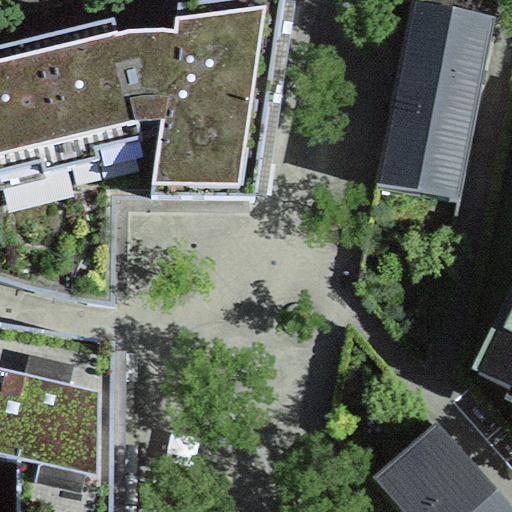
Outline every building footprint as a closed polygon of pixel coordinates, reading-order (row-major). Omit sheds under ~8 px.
[(0,170),(39,160),(42,171),(97,157),(94,145),(140,131),(139,119),(163,119),(151,200),(255,197),(284,0),(179,0),(179,29),(171,28),(154,27),(130,30),(120,31),(115,16),(0,44),(0,170)] [(377,187),(460,203),(470,151),(495,22),(412,6),(377,187)] [(511,303),(498,332),(511,338),(491,380),(511,390),(511,303)] [(110,511),(113,341),(0,322),(0,451),(18,456),(18,511),(110,511)] [(437,426),(373,481),(400,511),(511,511),(472,466),(437,426)]
